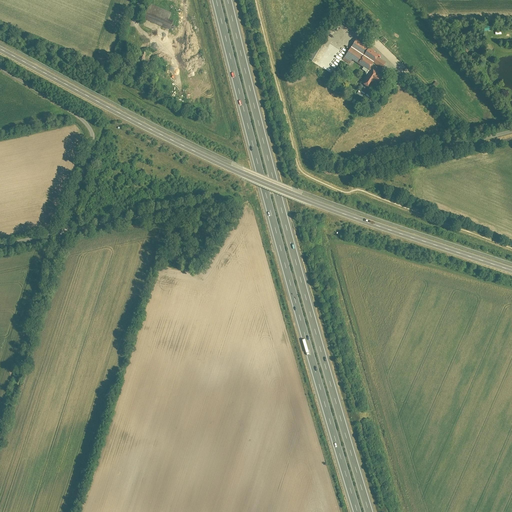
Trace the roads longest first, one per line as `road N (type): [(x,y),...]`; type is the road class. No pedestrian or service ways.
road 1 (motorway): [(216,0),(357,511)]
road 2 (motorway): [(369,511),(228,0)]
road 3 (secondary): [(304,201),(188,151),(0,50)]
road 4 (unclassified): [(0,246),(62,233),(93,136),(78,116),(0,68)]
road 5 (track): [(373,168),(350,175),(350,193),(299,168),(256,0)]
road 6 (secondary): [(304,201),(511,270)]
road 7 (track): [(355,191),(511,248)]
road 8 (residential): [(511,132),(373,168)]
